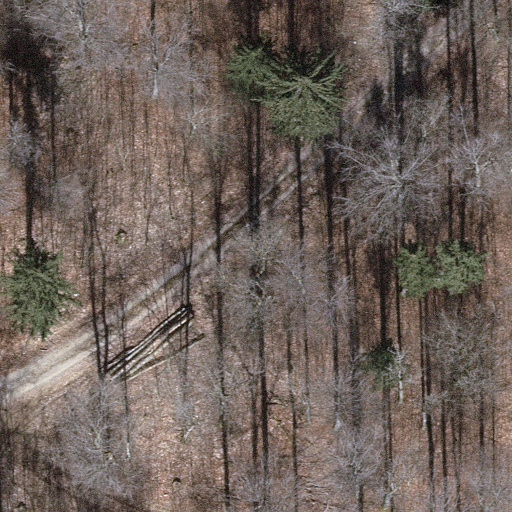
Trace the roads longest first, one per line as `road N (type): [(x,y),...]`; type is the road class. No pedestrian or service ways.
road 1 (track): [(508,0),(229,238),(0,365)]
road 2 (track): [(0,436),(162,511)]
